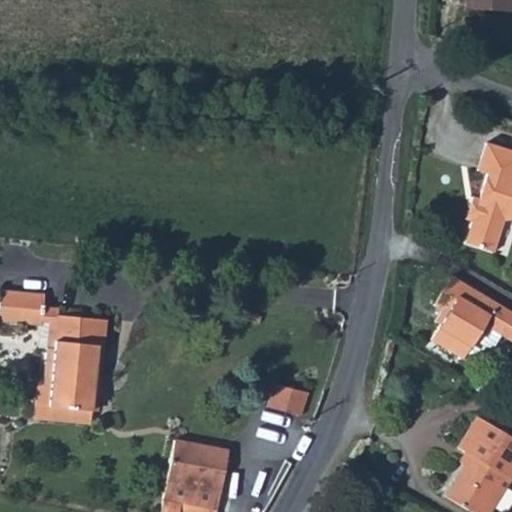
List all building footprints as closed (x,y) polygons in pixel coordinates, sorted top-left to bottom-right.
[(511,0),(478,0),(478,6),(511,8),(511,0)] [(511,8),(478,6),(474,6),(473,19),(511,22),(511,8)] [(474,220),(468,223),(460,245),(490,255),(499,224),(511,222),(511,155),(482,146),(473,173),(483,176),(474,202),(477,207),(474,220)] [(462,221),(468,223),(474,220),(477,207),(474,202),(468,200),(462,221)] [(443,320),(427,345),(459,365),(481,329),(511,346),(511,319),(502,314),(449,282),(432,310),(444,317),(443,320)] [(0,317),(41,321),(42,319),(49,320),(47,343),(43,376),(36,376),(34,402),(33,414),(89,419),(90,407),(91,407),(94,376),(100,315),(57,310),(58,303),(43,302),(45,289),(0,284),(0,317)] [(265,404),(299,414),(306,392),(272,382),(265,404)] [(441,493),(471,511),(475,511),(500,473),(504,476),(511,480),(511,437),(473,413),(454,444),(466,452),(441,493)] [(166,479),(201,486),(208,488),(220,490),(229,452),(174,440),(166,479)] [(500,473),(475,511),(482,511),(504,476),(500,473)]
